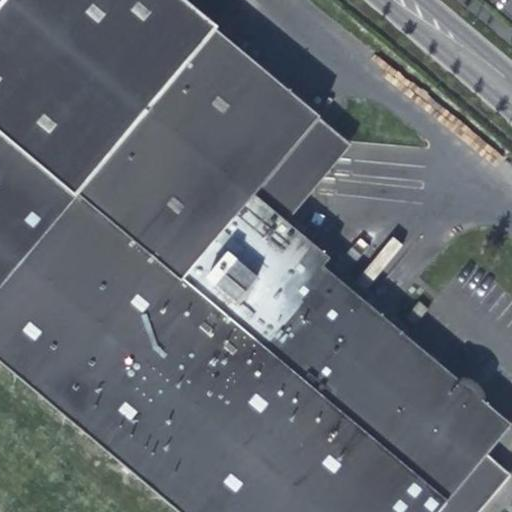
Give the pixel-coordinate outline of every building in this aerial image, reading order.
[(0,0),(0,363),(182,511),(478,511),(511,471),(488,452),(511,422),(483,399),(486,395),(482,388),(477,382),(470,378),(462,375),(459,379),(365,300),(321,265),(328,257),(283,220),(309,189),(312,168),(324,171),(326,151),(330,151),(341,138),(212,31),(214,30),(177,0),(0,0)] [(326,151),(324,171),(347,143),(341,138),(330,151),(326,151)] [(324,171),(312,168),(309,189),(324,171)] [(371,292),(328,257),(321,265),(365,300),(371,292)] [(415,320),(428,305),(419,298),(407,313),(415,320)]
